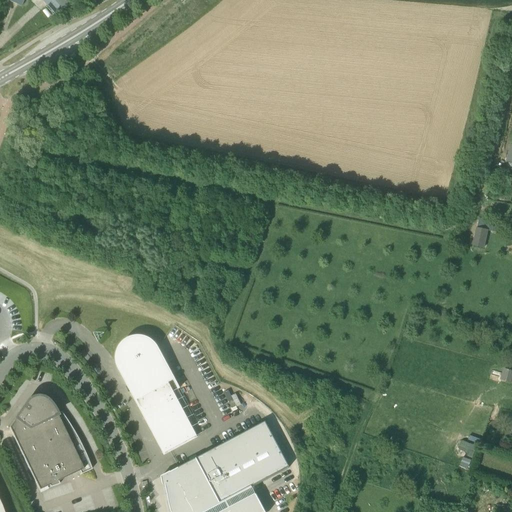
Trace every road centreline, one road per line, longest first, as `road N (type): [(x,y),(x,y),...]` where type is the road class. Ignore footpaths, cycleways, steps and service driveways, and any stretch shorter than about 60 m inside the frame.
road 1 (unclassified): [(133,511),(107,428),(68,369),(36,349)]
road 2 (secondary): [(0,79),(130,0)]
